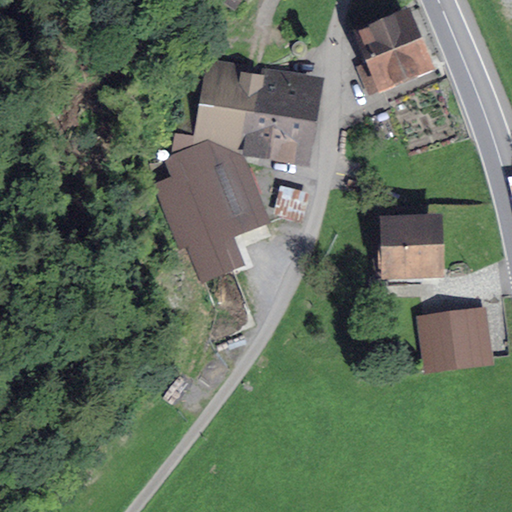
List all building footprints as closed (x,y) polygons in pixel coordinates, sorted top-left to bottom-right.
[(219,0),(233,10),(240,0),(219,0)] [(356,65),(369,98),(434,72),(409,10),(357,31),(368,59),(356,65)] [(315,76),(205,59),(193,137),(242,158),(301,167),(315,76)] [(172,179),(154,186),(179,249),(186,246),(201,283),(245,266),(234,238),(268,224),(242,158),(193,137),(170,138),(164,161),(172,179)] [(440,216),(378,219),(381,282),(444,278),(440,216)] [(239,278),(210,287),(221,320),(249,311),(239,278)] [(484,307),(415,317),(423,371),(492,361),(484,307)]
